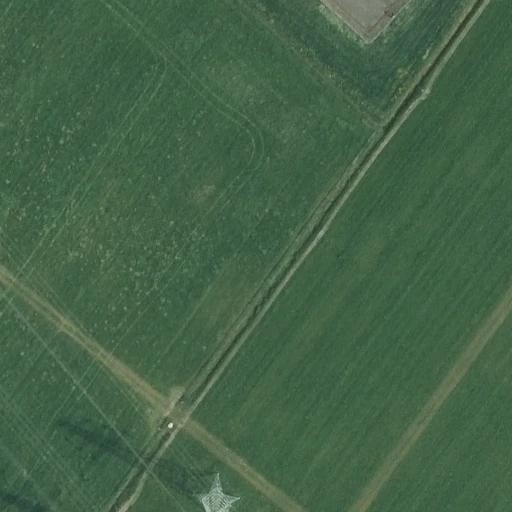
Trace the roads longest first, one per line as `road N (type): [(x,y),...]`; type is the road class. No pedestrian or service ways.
road 1 (track): [(0,276),(297,511)]
road 2 (track): [(511,297),(356,511)]
